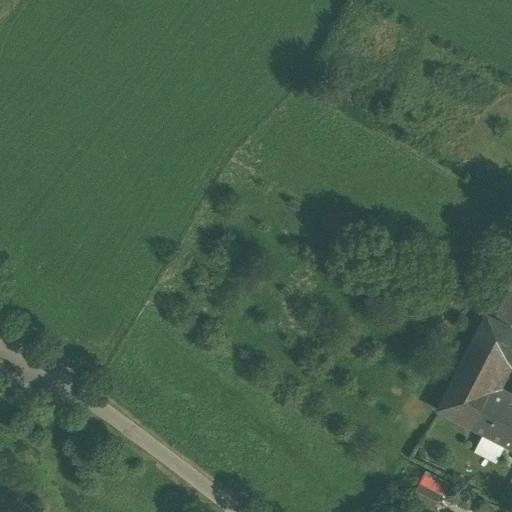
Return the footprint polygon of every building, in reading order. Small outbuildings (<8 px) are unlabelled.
[(511,286),(494,320),(511,329),(511,286)] [(511,329),(494,320),(486,316),(472,343),(508,361),(511,363),(511,329)] [(508,361),(472,343),(437,410),(472,429),(492,392),(508,361)] [(511,402),(492,392),(472,429),(481,433),(511,449),(511,402)] [(511,449),(481,433),(472,450),(511,471),(511,449)] [(440,496),(418,485),(412,497),(434,508),(440,496)]
